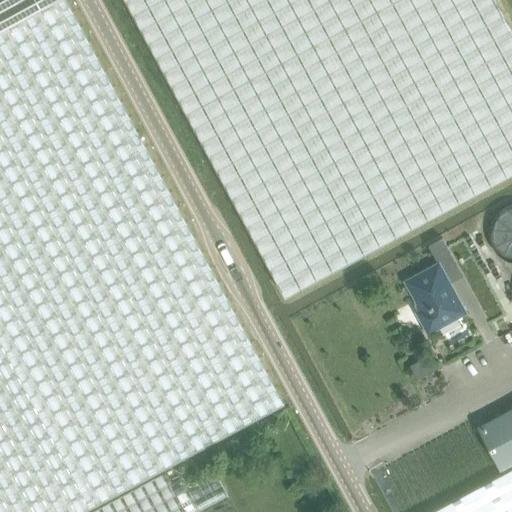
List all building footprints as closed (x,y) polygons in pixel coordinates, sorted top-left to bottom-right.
[(0,0),(0,511),(82,511),(283,404),(66,0),(0,0)] [(125,0),(286,297),(287,296),(430,219),(511,174),(511,29),(496,0),(125,0)] [(443,238),(429,245),(437,261),(451,254),(443,238)] [(438,265),(406,282),(422,311),(418,313),(419,316),(419,320),(420,322),(421,325),(423,327),(426,329),(428,332),(464,312),(438,265)] [(502,474),(431,511),(511,511),(511,408),(487,422),(477,427),(502,474)] [(197,511),(229,495),(217,473),(173,496),(162,475),(92,511),(197,511)]
